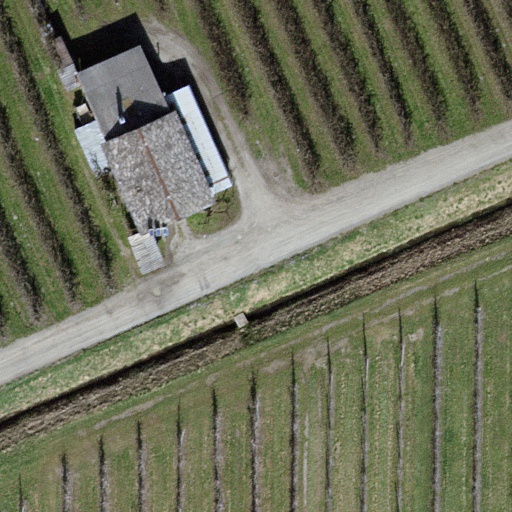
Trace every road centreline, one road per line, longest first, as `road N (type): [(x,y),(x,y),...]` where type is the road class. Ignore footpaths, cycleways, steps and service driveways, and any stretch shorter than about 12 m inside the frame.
road 1 (track): [(0,374),(511,148)]
road 2 (track): [(511,257),(0,475)]
